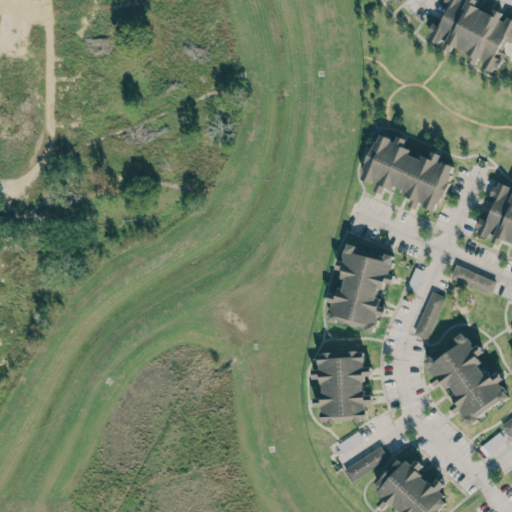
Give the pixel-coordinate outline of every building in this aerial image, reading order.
[(445,0),(447,1),(437,20),(431,16),(424,29),(427,31),(424,36),(437,43),(441,35),(445,37),(442,43),(451,48),(455,44),(469,52),(468,55),(475,59),(478,54),(485,58),(482,63),(493,68),(495,64),(498,66),(505,53),(501,48),(505,39),(511,42),(511,14),(507,12),(505,16),(501,14),(504,7),(494,2),(492,6),(479,0),(445,0)] [(382,128),(379,136),(377,136),(374,143),(373,143),(367,157),(368,158),(365,165),(367,166),(362,176),(372,180),(373,176),(379,179),(376,186),(382,189),(385,182),(392,185),(393,181),(409,187),(407,192),(415,194),(412,202),(417,204),(420,198),(426,200),(425,203),(435,207),(436,203),(439,204),(443,192),(445,192),(451,178),(450,177),(453,170),(452,169),(455,161),(445,157),(444,159),(439,157),(442,149),(434,146),(431,152),(422,148),(421,151),(412,148),(414,144),(406,141),(409,134),(399,130),(396,137),(393,136),(394,133),(382,128)] [(492,180),(487,192),(494,195),(485,216),(479,214),(475,224),(478,225),(475,231),(488,236),(490,232),(493,233),(491,237),(500,240),(502,235),(511,238),(511,188),(510,187),(511,182),(497,176),(496,181),(492,180)] [(349,240),(347,246),(345,246),(343,254),(345,254),(344,258),(339,257),(336,266),(342,268),(340,276),(344,277),(343,284),(339,283),(337,290),(330,288),(327,298),(333,299),(332,303),(330,302),(327,311),(330,312),(327,319),(337,322),(338,319),(367,327),(366,330),(373,332),(376,321),(378,322),(379,317),(377,316),(378,311),(384,312),(386,305),(379,303),(381,295),(376,294),(379,285),(383,286),(385,278),(392,280),(395,271),(390,270),(391,265),(393,266),(394,259),(392,258),(394,251),(387,249),(386,253),(356,246),(357,242),(349,240)] [(455,262),(450,276),(490,293),(496,279),(455,262)] [(425,270),(415,294),(405,289),(415,266),(425,270)] [(432,290),(414,332),(426,338),(444,295),(432,290)] [(425,356),(429,362),(428,363),(431,367),(432,366),(437,372),(431,376),(435,381),(441,377),(446,383),(450,380),(458,390),(452,394),(454,396),(452,398),(453,400),(449,403),(455,412),(460,408),(461,411),(460,412),(467,420),(468,419),(471,424),(479,418),(477,416),(501,398),(502,399),(509,395),(504,388),(506,387),(502,381),(500,382),(498,378),(502,375),(497,368),(492,372),(487,365),(484,367),(480,362),(483,359),(478,353),(484,348),(478,340),(472,344),(470,341),(472,339),(467,332),(466,333),(462,328),(455,333),(458,338),(432,357),(429,353),(425,356)] [(319,350),(319,360),(321,360),(321,366),(314,367),(314,375),(322,374),(322,380),(324,379),(324,388),(322,388),(323,394),(314,394),(315,403),(322,403),(322,407),(321,407),(321,418),(329,418),(329,421),(336,421),(336,418),(353,417),(353,420),(361,419),(361,417),(369,416),(368,406),(366,406),(366,401),(373,400),(373,392),(365,392),(365,387),(363,387),(362,379),(364,378),(364,373),(372,372),(372,363),(364,364),(364,359),(366,359),(365,348),(359,348),(359,346),(349,346),(349,348),(334,349),(333,347),(325,348),(325,350),(319,350)] [(511,414),(511,432),(509,435),(500,424),(511,414)] [(357,430),(363,438),(342,452),(337,443),(357,430)] [(499,430),(505,439),(485,454),(479,446),(499,430)] [(380,444),(388,456),(351,480),(343,468),(380,444)] [(400,457),(378,481),(382,485),(378,489),(383,493),(377,500),(384,506),(390,499),(393,503),(395,501),(402,507),(401,509),(404,511),(435,511),(447,499),(442,495),(445,491),(440,487),(446,481),(436,472),(432,477),(430,475),(428,477),(423,473),(425,471),(419,467),(424,461),(418,456),(413,462),(408,457),(405,461),(400,457)]
